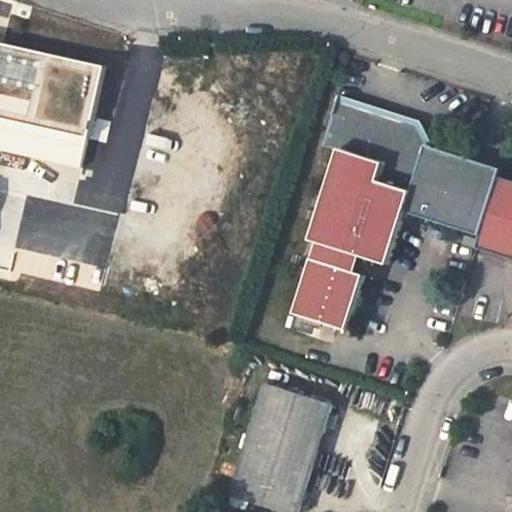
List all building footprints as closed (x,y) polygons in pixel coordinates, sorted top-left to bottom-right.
[(0,148),(81,167),(104,65),(0,41),(0,148)] [(220,45),(209,42),(205,55),(209,56),(211,47),(219,49),(220,45)] [(365,256),(390,264),(404,216),(482,239),(500,179),(503,171),(428,149),(428,147),(418,128),(338,105),(324,152),(339,156),(313,240),(320,242),(329,245),(324,262),(315,259),(298,312),(350,329),(366,275),(360,273),(351,270),(356,253),(365,256)] [(0,266),(9,268),(31,169),(2,163),(0,170),(0,266)] [(511,182),(500,179),(482,239),(478,250),(511,260),(511,182)] [(320,242),(315,259),(324,262),(329,245),(320,242)] [(360,273),(365,256),(356,253),(351,270),(360,273)] [(268,385),(234,496),(250,501),(284,511),(299,511),(334,405),(268,385)] [(247,510),(250,501),(234,496),(231,505),(247,510)]
